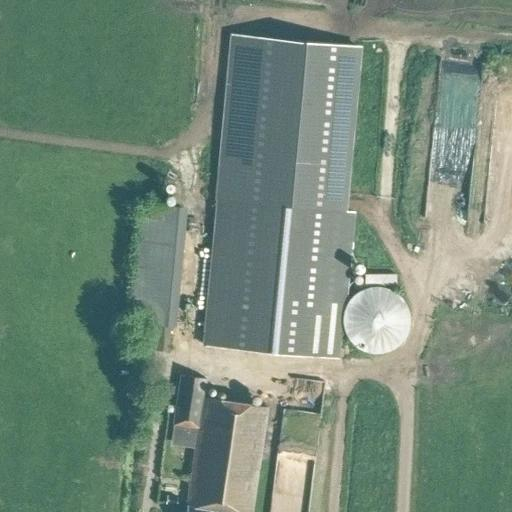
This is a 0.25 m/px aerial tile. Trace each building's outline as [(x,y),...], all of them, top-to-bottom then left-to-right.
[(205,346),(335,358),(351,212),(345,212),(361,46),(235,34),(205,346)] [(169,325),(180,207),(140,203),(128,321),(169,325)] [(374,353),(384,351),(392,348),(400,342),(405,334),(408,325),(408,315),(406,306),(401,298),(393,291),(385,287),(376,286),(366,287),(357,291),(350,297),(345,305),(342,314),(342,323),(344,332),(349,341),(356,347),(365,351),(374,353)] [(249,511),(265,406),(202,397),(205,378),(180,374),(172,424),(197,428),(184,511),(249,511)] [(167,495),(165,504),(176,505),(178,496),(167,495)]
